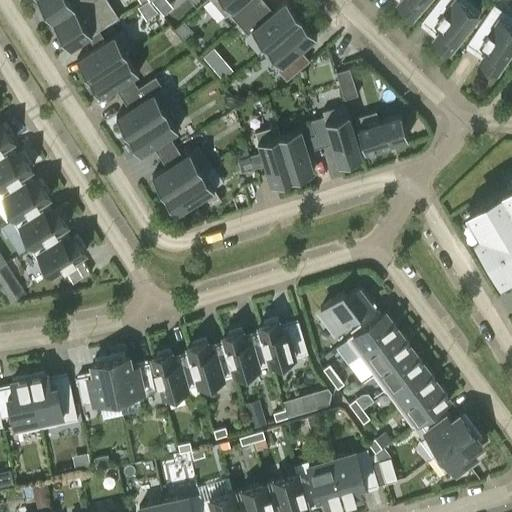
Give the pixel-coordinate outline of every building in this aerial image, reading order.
[(39,0),(53,20),(84,0),(39,0)] [(108,0),(84,0),(53,20),(70,47),(88,36),(99,29),(119,16),(108,0)] [(238,22),(259,3),(256,0),(212,0),(225,15),(229,12),(238,22)] [(252,29),(267,46),(301,17),(286,0),(284,0),(270,13),(261,2),(259,3),(238,22),(248,34),(252,29)] [(398,0),(398,1),(400,3),(398,5),(408,15),(410,13),(412,15),(420,6),(422,8),(429,0),(398,0)] [(456,40),(458,42),(467,31),(465,29),(481,9),(469,0),(437,0),(421,21),(437,33),(434,37),(436,39),(434,41),(445,50),(447,48),(449,49),(456,40)] [(494,68),(496,70),(503,60),(505,62),(511,51),(511,49),(511,48),(511,46),(511,15),(493,3),(466,43),(483,55),(480,59),(482,60),(481,63),(492,70),(494,68)] [(317,35),(301,17),(267,46),(282,63),(277,68),(286,79),(310,59),(301,49),(317,35)] [(106,39),(99,29),(88,36),(94,46),(77,58),(89,77),(127,52),(127,53),(135,48),(123,28),(106,39)] [(210,66),(220,57),(213,48),(202,57),(210,66)] [(127,52),(89,77),(101,95),(119,84),(126,95),(127,93),(138,86),(132,76),(139,71),(127,53),(127,52)] [(358,93),(349,66),(336,71),(344,98),(358,93)] [(155,75),(138,86),(127,93),(134,104),(116,115),(128,134),(166,110),(167,111),(175,105),(155,75)] [(316,133),(320,146),(332,142),(338,162),(362,155),(346,102),(322,110),(324,115),(311,119),(315,133),(316,133)] [(178,129),(167,111),(166,110),(128,134),(140,153),(158,141),(165,152),(176,145),(169,135),(178,129)] [(408,136),(401,112),(379,119),(376,110),(355,116),(365,149),(408,136)] [(0,148),(8,143),(14,139),(11,134),(13,133),(5,121),(0,124),(0,148)] [(271,183),(292,176),(279,133),(280,133),(277,124),(255,131),(261,150),(249,154),(253,167),(265,163),(271,183)] [(301,126),(280,133),(279,133),(292,176),(314,170),(308,149),(320,146),(316,133),(315,133),(304,137),(301,126)] [(0,187),(26,171),(32,167),(29,162),(31,161),(23,149),(15,154),(8,143),(0,148),(0,187)] [(176,145),(165,152),(163,153),(170,163),(152,175),(164,194),(202,169),(203,170),(211,165),(198,145),(183,155),(176,145)] [(253,167),(249,154),(237,158),(241,170),(253,167)] [(202,169),(164,194),(176,213),(198,199),(201,205),(221,199),(203,170),(202,169)] [(33,182),(26,171),(0,187),(0,192),(15,216),(16,217),(44,199),(50,195),(47,190),(49,189),(41,177),(33,182)] [(511,183),(509,186),(471,208),(483,230),(478,233),(501,273),(507,270),(511,278),(511,277),(511,183)] [(30,247),(62,227),(68,223),(65,218),(67,216),(59,205),(51,210),(44,199),(16,217),(15,216),(11,218),(30,247)] [(69,238),(62,227),(30,247),(48,275),(86,251),(83,246),(85,244),(77,233),(69,238)] [(82,261),(75,265),(82,276),(89,271),(82,261)] [(0,266),(0,276),(7,297),(24,292),(15,262),(0,266)] [(358,329),(379,314),(358,285),(347,294),(344,289),(320,307),(336,328),(350,318),(358,329)] [(347,338),(336,347),(348,363),(360,355),(398,328),(384,309),(379,314),(358,329),(347,337),(347,338)] [(261,331),(270,363),(272,370),(291,364),(289,357),(308,352),(298,320),(280,325),(277,316),(264,320),(264,322),(259,324),(261,331)] [(254,367),(270,363),(261,331),(244,335),(241,326),(228,330),(229,333),(223,334),(225,341),(234,373),(236,378),(255,372),(254,367)] [(361,356),(349,364),(361,380),(372,372),(373,373),(410,345),(398,328),(360,355),(361,356)] [(199,384),(234,373),(225,341),(208,346),(206,337),(192,341),(193,343),(187,345),(189,352),(199,384)] [(373,373),(386,390),(423,362),(410,345),(373,373)] [(182,388),(199,384),(189,352),(173,356),(170,347),(157,351),(157,354),(152,355),(165,401),(184,395),(182,388)] [(125,352),(110,355),(119,397),(138,393),(138,391),(154,387),(149,361),(131,365),(128,354),(125,354),(125,352)] [(122,414),(119,397),(110,355),(95,358),(95,361),(92,361),(95,373),(76,377),(82,403),(99,399),(103,418),(122,414)] [(386,390),(399,407),(436,380),(423,362),(386,390)] [(323,368),(330,377),(337,373),(330,363),(323,368)] [(29,373),(40,426),(77,418),(68,373),(49,377),(48,372),(44,373),(44,370),(29,373)] [(15,431),(40,426),(29,373),(14,377),(14,379),(11,380),(12,385),(0,387),(0,412),(1,416),(12,414),(15,431)] [(337,373),(330,377),(337,387),(344,382),(337,373)] [(419,420),(440,405),(449,398),(436,380),(399,407),(412,426),(419,420)] [(284,408),(283,409),(286,416),(306,410),(328,404),(331,392),(327,387),(323,388),(301,394),(303,403),(284,408)] [(349,403),(356,412),(362,408),(355,398),(349,403)] [(432,456),(473,425),(464,413),(462,415),(460,412),(451,419),(440,405),(419,420),(429,434),(421,440),(432,456)] [(362,408),(356,412),(363,422),(370,417),(362,408)] [(286,416),(283,409),(273,412),(276,419),(286,416)] [(265,411),(249,416),(252,427),(268,422),(265,411)] [(307,416),(311,427),(322,424),(319,413),(307,416)] [(216,437),(227,433),(225,425),(213,429),(216,437)] [(473,425),(432,456),(444,472),(452,466),(455,470),(477,454),(473,449),(482,442),(480,439),(482,438),(473,425)] [(263,429),(251,433),(253,440),(265,437),(263,429)] [(242,444),(253,440),(251,433),(239,436),(242,444)] [(368,442),(375,452),(382,447),(375,437),(368,442)] [(179,451),(191,449),(190,441),(178,443),(179,451)] [(193,458),(205,455),(203,447),(191,450),(193,458)] [(332,457),(345,502),(359,498),(359,495),(362,494),(361,489),(378,484),(385,482),(382,471),(379,460),(372,461),(367,447),(332,457)] [(107,454),(93,457),(95,467),(109,464),(107,454)] [(390,456),(379,460),(382,471),(385,482),(397,478),(394,467),(390,456)] [(293,463),(296,471),(297,471),(307,505),(308,505),(324,500),(326,505),(329,504),(330,506),(345,502),(332,457),(309,464),(308,459),(293,463)] [(274,511),(275,511),(288,508),(289,511),(303,511),(309,510),(308,505),(307,505),(297,471),(296,471),(290,473),(265,480),(274,511)] [(228,476),(198,485),(200,492),(201,499),(204,511),(239,511),(233,489),(232,489),(228,476)] [(274,511),(265,480),(233,489),(239,511),(274,511)] [(44,482),(32,485),(37,508),(50,505),(44,482)] [(204,511),(201,499),(200,492),(163,500),(166,511),(204,511)] [(166,511),(163,500),(139,505),(140,511),(166,511)]
